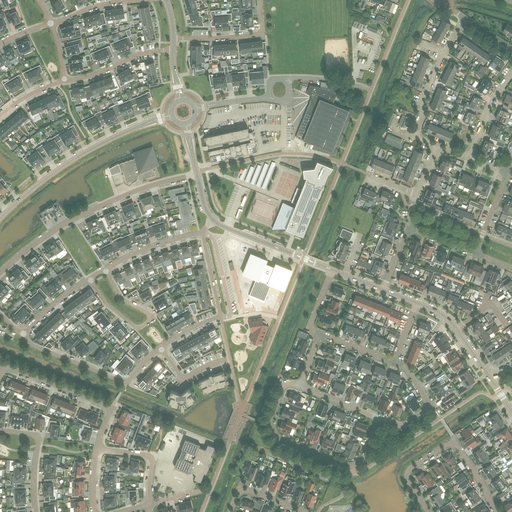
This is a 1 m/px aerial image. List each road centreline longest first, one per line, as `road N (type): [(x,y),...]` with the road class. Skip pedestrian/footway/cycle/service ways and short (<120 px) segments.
road 1 (residential): [(0,273),(72,219),(196,173)]
road 2 (tertiary): [(0,219),(79,155),(170,114)]
road 3 (residential): [(426,511),(408,485),(408,468),(448,443),(494,511)]
road 4 (residential): [(89,277),(105,303),(135,328),(144,324),(152,317),(119,297),(103,269)]
road 5 (residential): [(0,369),(106,405),(97,449)]
road 6 (residential): [(159,348),(219,315),(200,232)]
road 7 (residential): [(269,425),(277,438),(349,465),(361,457),(378,417)]
road 8 (residential): [(436,145),(416,134),(420,105),(463,17)]
road 9 (tertiary): [(330,268),(211,220)]
road 10 (residential): [(260,0),(259,33),(173,38)]
